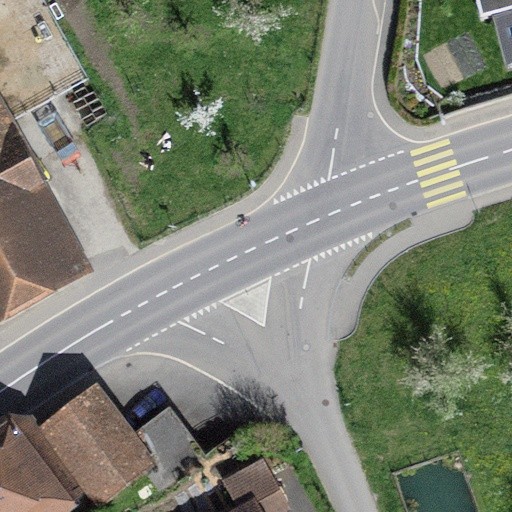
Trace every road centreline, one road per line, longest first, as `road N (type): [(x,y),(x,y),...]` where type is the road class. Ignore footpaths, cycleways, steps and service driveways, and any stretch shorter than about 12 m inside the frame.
road 1 (residential): [(229,258),(357,511)]
road 2 (secondary): [(229,258),(0,391)]
road 3 (unclassified): [(359,0),(327,214)]
road 4 (secondary): [(511,150),(327,214)]
